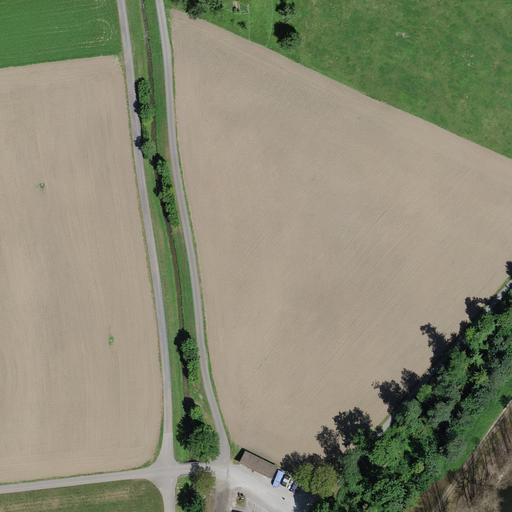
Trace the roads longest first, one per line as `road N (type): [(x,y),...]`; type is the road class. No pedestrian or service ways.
road 1 (track): [(160,0),(173,152),(223,468),(283,511)]
road 2 (track): [(169,469),(160,309),(119,0)]
road 3 (track): [(511,280),(330,492),(324,511)]
road 4 (unclassified): [(169,469),(0,491)]
